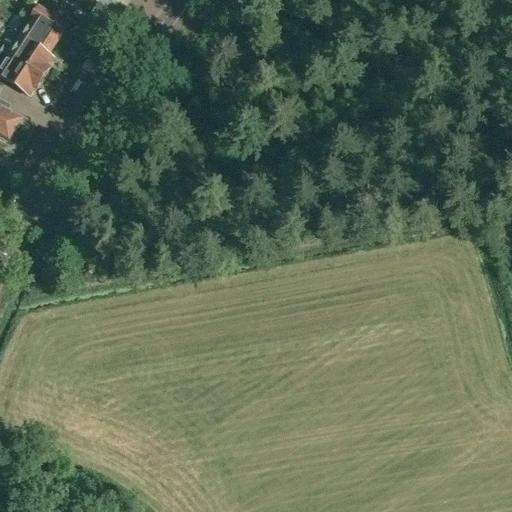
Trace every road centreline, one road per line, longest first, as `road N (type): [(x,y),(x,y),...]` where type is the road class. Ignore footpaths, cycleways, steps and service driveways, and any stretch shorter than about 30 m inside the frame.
road 1 (residential): [(49,195),(22,171),(147,0)]
road 2 (secondary): [(49,195),(189,0)]
